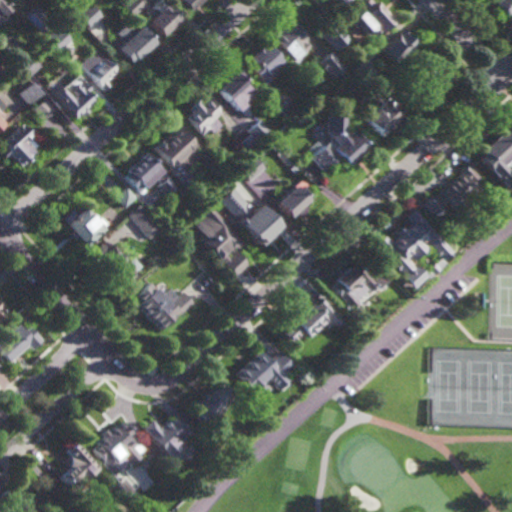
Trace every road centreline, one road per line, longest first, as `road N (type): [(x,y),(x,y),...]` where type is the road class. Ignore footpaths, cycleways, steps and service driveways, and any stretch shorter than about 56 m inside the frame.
road 1 (residential): [(159,384),(184,372),(511,65)]
road 2 (residential): [(0,231),(254,0)]
road 3 (residential): [(0,231),(131,377),(159,384)]
road 4 (residential): [(0,457),(113,358)]
road 5 (residential): [(90,334),(0,414)]
